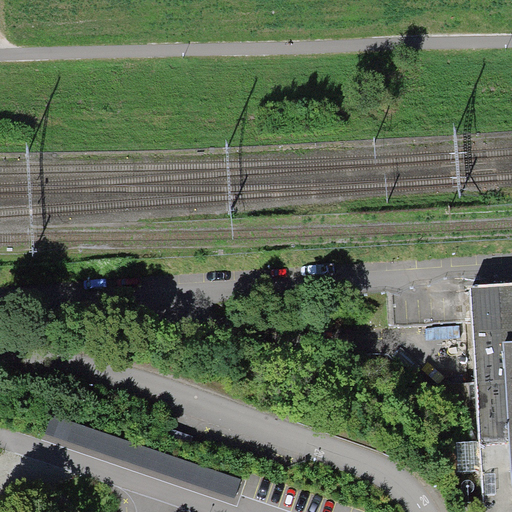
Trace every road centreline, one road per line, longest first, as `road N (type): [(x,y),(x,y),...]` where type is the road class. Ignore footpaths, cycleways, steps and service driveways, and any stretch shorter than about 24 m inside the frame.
road 1 (track): [(0,55),(511,42)]
road 2 (residential): [(422,511),(374,466),(98,372),(0,359)]
